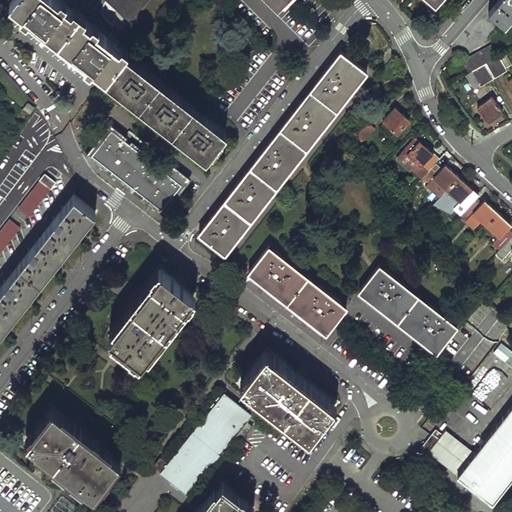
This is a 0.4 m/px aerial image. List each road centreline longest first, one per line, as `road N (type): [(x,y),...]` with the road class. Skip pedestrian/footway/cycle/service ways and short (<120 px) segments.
road 1 (residential): [(174,245),(370,0)]
road 2 (residential): [(174,245),(361,393)]
road 3 (residential): [(0,380),(131,213)]
road 4 (residential): [(286,494),(361,393)]
road 5 (residential): [(60,119),(93,183),(131,213)]
